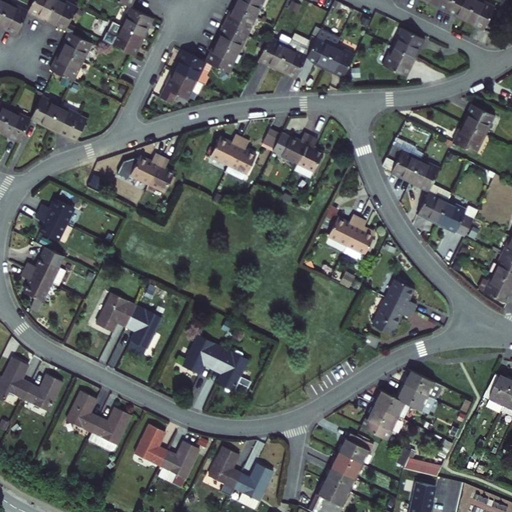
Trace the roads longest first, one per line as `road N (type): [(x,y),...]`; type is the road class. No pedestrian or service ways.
road 1 (residential): [(292,417),(237,426),(186,416),(41,344),(4,302)]
road 2 (residential): [(501,327),(401,230),(368,164),(349,99)]
road 3 (residential): [(501,327),(411,350),(292,417)]
road 4 (residential): [(131,135),(237,107),(349,99)]
road 5 (residential): [(349,99),(440,91),(500,63)]
road 6 (residential): [(131,135),(128,112),(180,5),(170,0)]
road 7 (residential): [(369,0),(500,63)]
road 8 (residential): [(19,187),(52,163),(131,135)]
